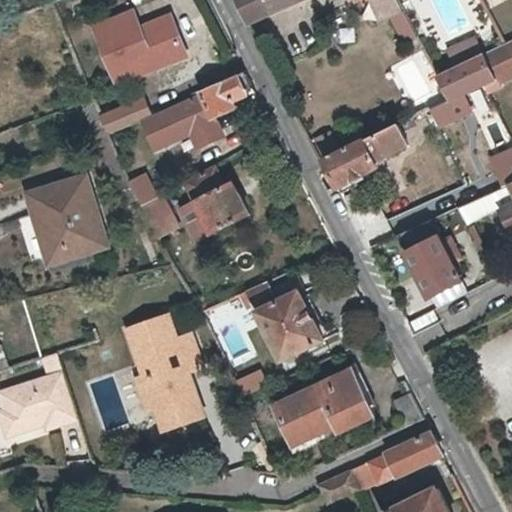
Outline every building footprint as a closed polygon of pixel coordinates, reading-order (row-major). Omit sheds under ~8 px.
[(240,0),(251,22),(300,0),(240,0)] [(421,37),(402,0),(386,0),(408,44),(421,37)] [(185,50),(172,21),(140,36),(136,28),(129,12),(96,26),(120,79),(185,50)] [(168,14),(136,28),(140,36),(172,21),(168,14)] [(275,70),(292,62),(283,44),(266,51),(275,70)] [(450,97),(452,101),(486,85),(502,77),(489,53),(442,77),(452,97),(450,97)] [(176,101),(194,143),(219,133),(212,115),(235,105),(232,99),(259,88),(248,67),(205,85),(206,88),(176,101)] [(145,95),(101,114),(108,130),(153,111),(145,95)] [(340,186),(381,166),(379,161),(411,146),(399,122),(325,157),(340,186)] [(202,207),(214,230),(215,231),(251,212),(241,191),(233,195),(217,164),(187,178),(202,207)] [(135,186),(141,200),(152,194),(142,173),(131,178),(135,186)] [(84,178),(27,195),(47,266),(105,249),(84,178)] [(511,184),(511,185),(511,187),(511,206),(501,213),(511,233),(511,184)] [(204,236),(214,230),(202,207),(192,212),(204,236)] [(372,247),(401,234),(407,231),(400,216),(364,232),(372,247)] [(434,219),(407,231),(401,234),(434,297),(465,281),(455,262),(465,258),(453,236),(444,240),(434,219)] [(256,300),(261,309),(278,301),(268,280),(244,292),(249,303),(256,300)] [(472,294),(465,281),(434,297),(441,310),(472,294)] [(301,290),(278,301),(261,309),(284,357),(325,337),(301,290)] [(65,330),(58,310),(32,319),(39,339),(65,330)] [(181,416),(185,425),(205,417),(187,373),(202,367),(189,336),(176,342),(166,317),(128,332),(145,377),(137,381),(149,410),(156,408),(163,423),(181,416)] [(260,367),(235,375),(240,391),(265,383),(260,367)] [(355,367),(349,370),(355,383),(361,380),(355,367)] [(377,416),(361,380),(355,383),(349,370),(277,403),(296,443),(340,423),(343,431),(377,416)] [(63,372),(0,393),(0,394),(5,411),(0,412),(8,437),(46,424),(48,430),(77,419),(63,372)] [(414,391),(396,400),(409,424),(427,416),(414,391)] [(166,432),(185,425),(181,416),(163,423),(166,432)] [(391,452),(402,474),(445,453),(434,432),(391,452)] [(383,483),(402,474),(391,452),(353,469),(358,481),(378,472),(383,483)] [(361,490),(358,481),(353,469),(323,483),(333,503),(361,490)] [(453,511),(440,488),(394,511),(453,511)]
